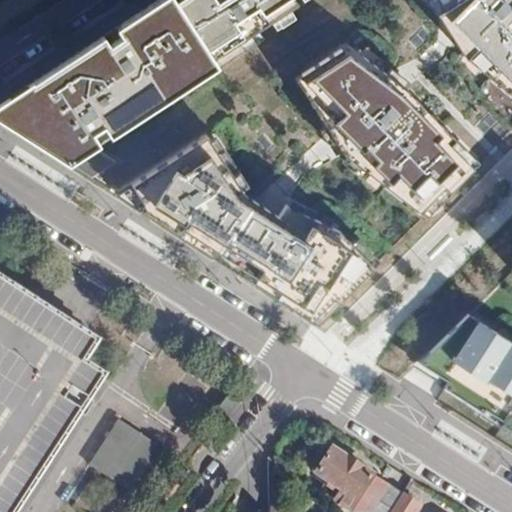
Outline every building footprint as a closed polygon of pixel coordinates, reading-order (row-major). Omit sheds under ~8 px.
[(154,0),(13,92),(15,94),(17,95),(24,100),(93,145),(217,65),(212,57),(297,2),(295,0),(154,0)] [(439,10),(432,0),(428,0),(437,12),(439,10)] [(511,0),(432,0),(439,10),(437,12),(466,56),(511,88),(511,0)] [(410,81),(347,44),(302,75),(314,93),(305,98),(333,160),(400,204),(408,197),(428,210),(472,167),(448,141),(458,131),(410,81)] [(314,93),(302,75),(296,79),(305,98),(314,93)] [(15,94),(13,92),(0,100),(0,117),(5,121),(68,161),(93,145),(24,100),(17,95),(15,94)] [(483,156),(458,131),(448,141),(472,167),(483,156)] [(244,192),(205,132),(114,191),(144,211),(153,216),(216,257),(229,266),(241,274),(306,316),(329,293),(338,299),(379,258),(344,223),(290,198),(280,206),(244,192)] [(64,336),(0,294),(0,511),(40,511),(54,491),(113,400),(92,387),(107,364),(64,336)] [(511,341),(467,312),(417,361),(433,371),(448,383),(444,388),(511,435),(511,341)] [(120,419),(91,465),(135,492),(164,446),(120,419)] [(336,503),(350,511),(354,511),(377,482),(333,453),(318,476),(336,487),(334,491),(341,495),(336,503)] [(391,511),(402,497),(377,482),(354,511),(391,511)] [(402,497),(391,511),(416,511),(419,509),(402,497)] [(283,511),(270,498),(268,511),(283,511)]
